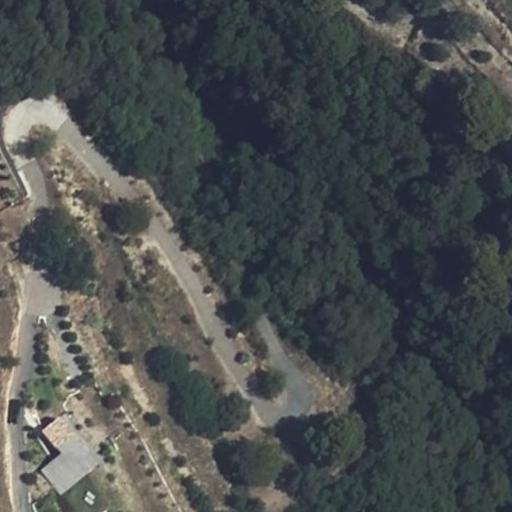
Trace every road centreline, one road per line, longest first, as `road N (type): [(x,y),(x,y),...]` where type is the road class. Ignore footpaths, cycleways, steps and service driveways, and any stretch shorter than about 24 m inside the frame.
road 1 (residential): [(279,356),(299,394),(295,410),(269,419),(180,260),(51,107),(32,112),(17,135),(43,190),(47,226),(18,409),(26,511)]
road 2 (residential): [(165,0),(178,5),(511,489)]
road 3 (residential): [(279,356),(152,46),(142,9),(151,0)]
